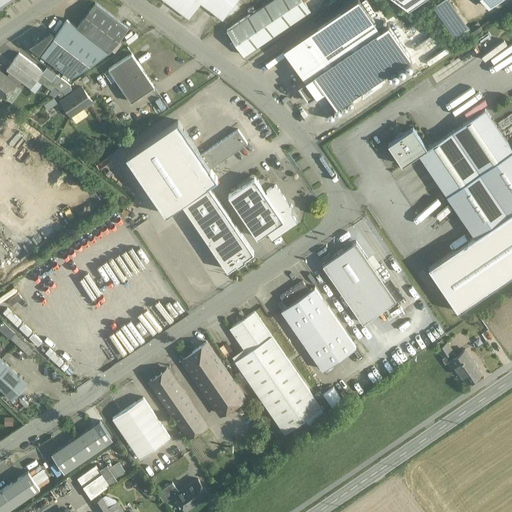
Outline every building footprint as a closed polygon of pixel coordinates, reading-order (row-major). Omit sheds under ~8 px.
[(0,0),(0,8),(11,0),(0,0)] [(237,0),(164,0),(189,19),(201,3),(223,19),(237,0)] [(303,0),(271,0),(252,13),(227,30),(237,46),(238,46),(244,55),(310,10),(303,0)] [(363,0),(348,0),(284,42),(306,75),(315,69),(338,104),(414,55),(391,18),(380,25),(363,0)] [(448,0),(442,0),(433,6),(455,36),(468,27),(448,0)] [(77,27),(109,52),(127,28),(95,3),(77,27)] [(67,19),(40,54),(71,77),(109,52),(77,27),(67,19)] [(19,53),(6,70),(31,88),(37,79),(42,73),(43,71),(19,53)] [(132,53),(109,69),(131,102),(154,87),(132,53)] [(15,83),(0,72),(0,93),(5,97),(15,83)] [(71,85),(56,74),(52,80),(42,73),(37,79),(52,90),(55,87),(61,91),(71,85)] [(487,102),(511,90),(511,78),(500,84),(502,88),(485,97),(487,102)] [(11,101),(22,88),(15,83),(5,97),(11,101)] [(92,102),(82,87),(61,101),(71,116),(92,102)] [(511,148),(485,108),(419,153),(447,195),(511,150),(511,148)] [(248,141),(238,127),(202,152),(178,116),(126,152),(165,209),(219,174),(213,165),(248,141)] [(413,127),(388,144),(402,164),(419,153),(427,148),(413,127)] [(511,150),(447,195),(475,236),(429,266),(458,311),(511,273),(511,150)] [(266,194),(254,177),(228,195),(257,237),(267,230),(283,220),(266,194)] [(236,226),(208,185),(182,202),(210,244),(210,243),(236,226)] [(289,206),(275,185),(266,191),(267,193),(266,194),(283,220),(267,230),(268,232),(267,233),(272,240),(297,223),(292,214),(292,207),(291,205),(289,206)] [(210,243),(210,244),(227,270),(236,264),(238,265),(245,260),(245,258),(254,252),(236,226),(210,243)] [(367,256),(356,239),(322,262),(362,321),(402,294),(390,276),(383,281),(374,267),(380,262),(373,252),(367,256)] [(309,290),(302,280),(291,288),(298,298),(309,290)] [(356,347),(314,287),(309,290),(298,298),(287,306),(281,309),(323,370),(356,347)] [(298,298),(291,288),(280,296),(287,306),(298,298)] [(254,311),(230,328),(246,353),(271,336),(254,311)] [(0,327),(27,353),(32,348),(2,321),(0,323),(0,327)] [(246,353),(235,361),(285,433),(321,408),(271,336),(246,353)] [(216,356),(206,342),(195,350),(204,364),(216,356)] [(447,342),(438,348),(444,357),(452,351),(447,342)] [(204,364),(195,350),(183,359),(192,373),(204,364)] [(471,359),(464,350),(451,359),(468,383),(482,374),(471,359)] [(245,397),(216,356),(204,364),(192,373),(221,414),(245,397)] [(0,378),(10,368),(0,357),(0,378)] [(27,384),(10,368),(0,378),(0,387),(12,399),(27,384)] [(167,369),(150,381),(160,395),(177,383),(167,369)] [(205,425),(177,383),(160,395),(189,436),(205,425)] [(321,391),(316,394),(324,407),(329,404),(321,391)] [(143,397),(113,418),(140,458),(170,438),(143,397)] [(94,425),(51,454),(64,472),(107,443),(94,425)] [(99,469),(96,466),(77,478),(91,498),(117,481),(116,479),(126,473),(118,460),(108,467),(106,464),(99,469)] [(40,489),(28,472),(21,477),(32,494),(40,489)] [(21,477),(3,489),(14,506),(32,494),(21,477)] [(179,492),(175,495),(175,496),(185,510),(208,494),(198,479),(179,492)] [(172,483),(157,493),(165,503),(175,496),(175,495),(179,492),(172,483)] [(3,489),(0,491),(0,511),(4,511),(14,506),(3,489)] [(111,511),(108,507),(102,497),(94,502),(99,511),(111,511)] [(123,511),(117,502),(108,507),(111,511),(123,511)]
